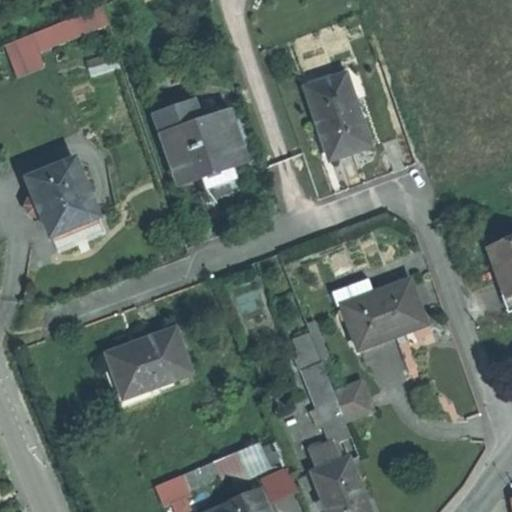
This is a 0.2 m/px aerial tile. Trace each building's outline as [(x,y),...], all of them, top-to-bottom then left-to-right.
[(111,20),(105,6),(33,35),(39,49),(111,20)] [(33,35),(7,45),(20,76),(46,66),(39,49),(33,35)] [(346,75),(306,89),(331,162),(352,154),(371,148),(346,75)] [(165,136),(203,123),(198,108),(177,116),(175,111),(159,117),(165,136)] [(230,113),(203,123),(165,136),(182,183),(203,176),(234,165),(247,160),(230,113)] [(52,235),(100,215),(78,160),(30,179),(41,208),(52,235)] [(238,178),(234,165),(203,176),(208,189),(225,183),(238,178)] [(107,232),(100,215),(52,235),(59,251),(107,232)] [(509,294),(511,293),(511,239),(491,247),(502,276),(509,294)] [(374,295),(368,279),(332,293),(338,308),(343,306),(374,295)] [(397,336),(394,327),(416,319),(424,316),(410,281),(374,295),(343,306),(360,350),(378,343),(397,336)] [(394,327),(397,336),(419,327),(416,319),(394,327)] [(146,342),(113,354),(117,366),(115,366),(126,398),(163,385),(162,382),(193,371),(179,330),(146,342)] [(323,364),(312,334),(297,340),(308,370),(323,364)] [(323,364),(308,370),(306,370),(321,406),(338,400),(335,393),(323,364)] [(364,382),(335,393),(338,400),(341,407),(369,396),(364,382)] [(341,407),(347,423),(375,412),(369,396),(341,407)] [(339,442),(352,437),(347,423),(341,407),(338,400),(321,406),(319,407),(334,444),(312,453),(320,472),(347,462),(339,442)] [(373,511),(353,459),(347,462),(320,472),(315,474),(330,511),(373,511)] [(218,460),(180,476),(185,490),(224,474),(218,460)] [(270,501),(300,493),(293,466),(263,475),(270,501)] [(272,511),(263,491),(215,511),(272,511)]
